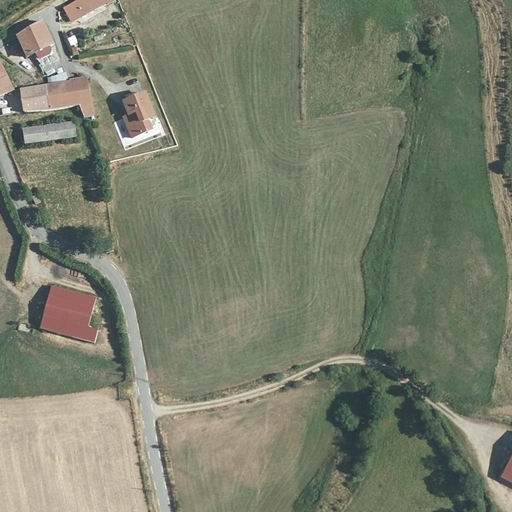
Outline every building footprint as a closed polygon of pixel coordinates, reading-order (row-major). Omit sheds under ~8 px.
[(110,0),(80,0),(71,4),(78,19),(112,3),(110,0)] [(69,61),(51,19),(26,39),(44,73),(69,61)] [(72,47),(79,44),(74,35),(68,38),(72,47)] [(3,68),(0,62),(0,85),(2,85),(4,87),(14,83),(6,66),(3,68)] [(57,106),(82,110),(84,115),(94,114),(89,78),(54,87),(57,106)] [(2,85),(0,85),(0,99),(19,91),(14,83),(4,87),(2,85)] [(32,112),(57,106),(54,87),(29,89),(32,112)] [(129,116),(137,136),(157,128),(155,119),(162,116),(152,92),(130,101),(134,115),(129,116)] [(25,133),(27,146),(74,142),(71,127),(25,133)] [(95,296),(51,286),(39,329),(93,343),(96,330),(87,328),(95,296)] [(511,460),(503,478),(511,482),(511,460)]
